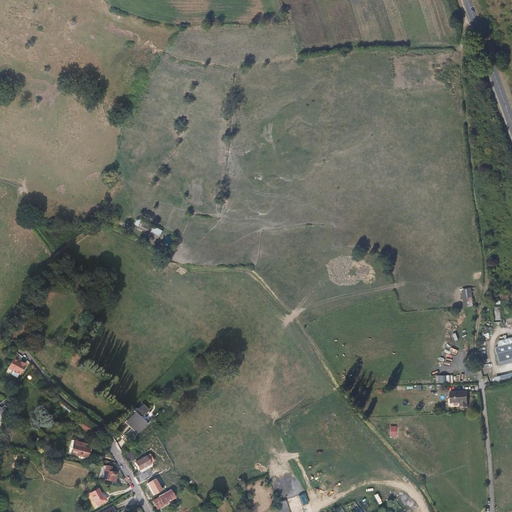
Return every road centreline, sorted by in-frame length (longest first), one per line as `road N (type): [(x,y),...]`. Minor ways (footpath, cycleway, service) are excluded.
road 1 (track): [(114,451),(30,357),(0,339)]
road 2 (unclassified): [(482,385),(490,511)]
road 3 (tertiary): [(469,0),(511,118)]
